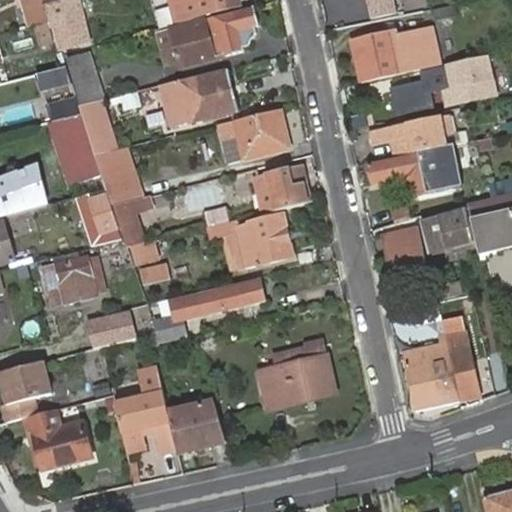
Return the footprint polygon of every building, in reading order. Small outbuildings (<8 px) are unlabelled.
[(21,0),(30,28),(48,23),(54,43),(57,56),(96,46),(83,0),(21,0)] [(193,0),(196,13),(190,14),(192,21),(240,8),(237,0),(193,0)] [(454,22),(450,6),(424,12),(427,27),(454,22)] [(173,31),(181,70),(216,61),(216,58),(225,56),(227,58),(245,54),(245,50),(251,48),(256,35),(261,34),(254,11),(173,31)] [(41,47),(54,43),(52,39),(48,23),(35,28),(41,47)] [(362,85),(423,71),(417,45),(399,49),(395,32),(353,42),(362,85)] [(449,68),(453,88),(444,90),(447,106),(495,96),(487,60),(449,68)] [(35,74),(38,91),(66,86),(63,69),(35,74)] [(238,113),(230,74),(182,85),(186,104),(177,106),(180,118),(175,119),(176,126),(191,122),(192,125),(238,113)] [(186,104),(182,85),(168,88),(175,119),(180,118),(177,106),(186,104)] [(47,104),(50,120),(77,116),(74,100),(47,104)] [(100,103),(80,108),(83,116),(96,156),(116,151),(100,103)] [(285,133),(280,112),(218,127),(223,142),(239,138),(244,161),(282,152),(278,135),(285,133)] [(96,156),(83,116),(51,124),(79,201),(108,192),(96,156)] [(448,119),(396,130),(398,137),(394,138),(395,143),(391,144),(392,148),(394,159),(445,148),(444,138),(451,136),(448,119)] [(398,137),(396,130),(370,135),(373,152),(392,148),(391,144),(395,143),(394,138),(398,137)] [(289,150),(285,133),(278,135),(282,152),(289,150)] [(239,138),(223,142),(228,165),(244,161),(239,138)] [(466,158),(492,153),(490,140),(463,145),(466,158)] [(141,197),(125,149),(116,151),(96,156),(108,192),(112,204),(141,197)] [(370,169),(374,187),(406,180),(406,183),(414,185),(415,184),(418,197),(434,194),(430,171),(449,167),(447,152),(370,169)] [(298,171),(289,174),(293,191),(303,189),(298,171)] [(0,185),(0,222),(49,209),(38,173),(0,185)] [(262,217),(307,207),(303,189),(293,191),(289,174),(254,182),(262,217)] [(491,197),(511,192),(511,180),(489,184),(491,197)] [(196,212),(233,200),(227,182),(190,194),(196,212)] [(80,203),(93,246),(120,238),(106,196),(80,203)] [(511,196),(468,208),(479,256),(511,246),(511,196)] [(148,198),(140,200),(145,211),(151,209),(148,198)] [(140,200),(129,202),(133,214),(145,211),(140,200)] [(129,202),(113,206),(127,249),(143,245),(133,214),(129,202)] [(225,210),(205,212),(206,227),(227,225),(225,210)] [(467,214),(421,226),(427,255),(474,244),(467,214)] [(236,234),(245,266),(292,255),(283,218),(228,231),(229,236),(236,234)] [(0,269),(16,266),(8,240),(3,241),(0,229),(0,269)] [(383,238),(394,287),(428,280),(417,231),(383,238)] [(132,271),(165,262),(160,243),(127,253),(132,271)] [(87,260),(56,268),(65,305),(96,298),(87,260)] [(172,303),(176,317),(158,322),(163,342),(186,337),(183,322),(264,301),(260,284),(172,303)] [(118,323),(93,329),(99,351),(124,345),(118,323)] [(465,333),(445,337),(460,404),(479,399),(465,333)] [(460,404),(445,337),(435,340),(436,347),(404,354),(417,413),(460,404)] [(276,371),(262,375),(271,410),(334,395),(321,345),(305,349),(305,352),(308,363),(276,371)] [(273,360),(276,371),(308,363),(305,352),(273,360)] [(53,396),(45,365),(43,365),(0,375),(0,378),(8,406),(4,407),(8,424),(23,420),(29,418),(39,416),(35,401),(53,396)] [(175,450),(167,415),(157,370),(136,376),(141,400),(115,406),(123,441),(142,438),(138,425),(150,422),(153,435),(158,454),(175,450)] [(226,444),(215,404),(167,415),(175,450),(177,455),(226,444)] [(62,431),(57,411),(39,416),(29,418),(41,466),(43,471),(92,459),(83,426),(62,431)] [(41,466),(29,418),(23,420),(35,468),(41,466)] [(142,438),(153,435),(150,422),(138,425),(142,438)] [(511,511),(511,493),(483,500),(485,511),(511,511)]
